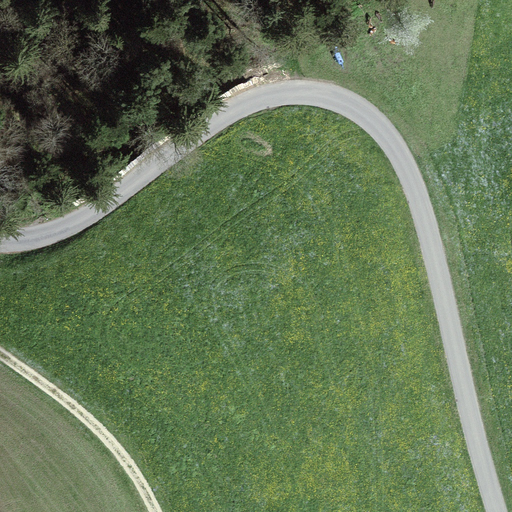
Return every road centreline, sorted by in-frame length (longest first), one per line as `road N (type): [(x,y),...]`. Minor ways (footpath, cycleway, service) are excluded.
road 1 (tertiary): [(0,239),(67,226),(240,105),(294,91),(354,106),(389,140),(418,197),(499,511)]
road 2 (track): [(0,353),(118,447),(154,511)]
